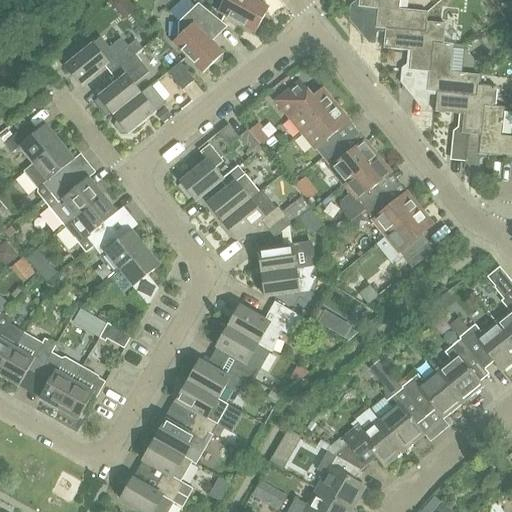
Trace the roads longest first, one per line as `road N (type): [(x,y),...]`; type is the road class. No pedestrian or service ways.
road 1 (residential): [(0,406),(85,455),(106,459),(121,447),(205,288),(201,257),(135,174)]
road 2 (residential): [(511,242),(461,213),(313,26)]
road 3 (residential): [(135,174),(313,26)]
road 4 (residential): [(398,511),(511,411)]
road 5 (residential): [(135,174),(116,163),(55,84)]
